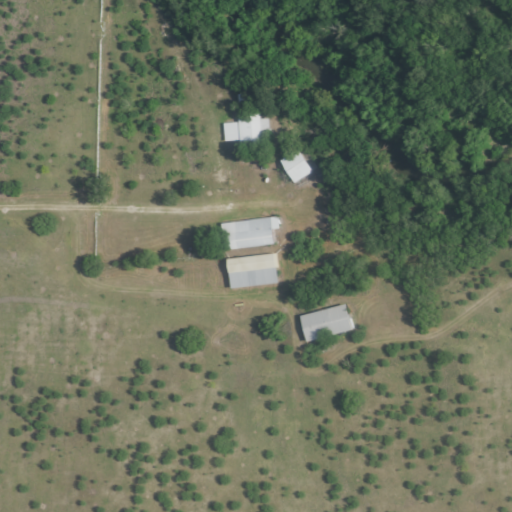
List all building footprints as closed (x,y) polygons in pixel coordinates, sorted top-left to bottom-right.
[(263,146),(240,147),(240,140),(224,141),(223,124),(239,123),(238,96),(246,95),(247,108),(260,108),(260,120),(268,120),(268,133),(262,134),(263,146)] [(282,160),(303,149),(315,173),(294,183),(282,160)] [(274,245),(224,251),(221,224),(278,217),(280,229),(273,230),(274,245)] [(228,260),(275,255),(278,284),(231,289),(228,260)] [(352,331),(306,342),(300,315),(346,305),(352,331)]
